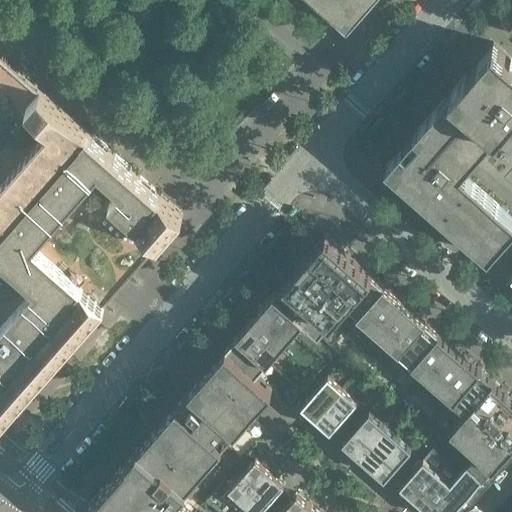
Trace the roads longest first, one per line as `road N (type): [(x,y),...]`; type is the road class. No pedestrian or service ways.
road 1 (residential): [(9,503),(309,159)]
road 2 (residential): [(511,337),(309,159)]
road 3 (residential): [(309,159),(450,0)]
